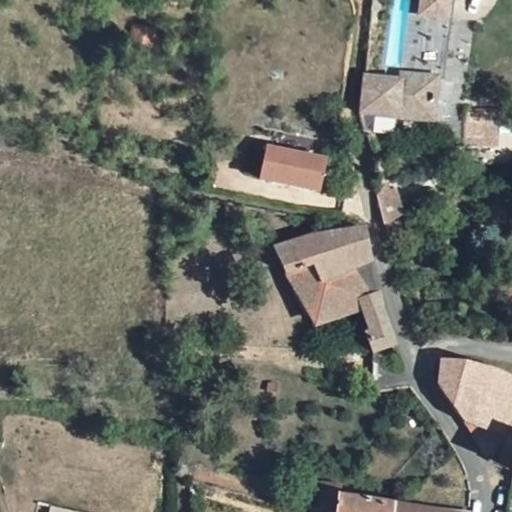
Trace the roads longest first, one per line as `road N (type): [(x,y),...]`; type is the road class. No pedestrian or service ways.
road 1 (residential): [(478,511),(472,469),(391,312),(351,147)]
road 2 (track): [(351,147),(354,0)]
